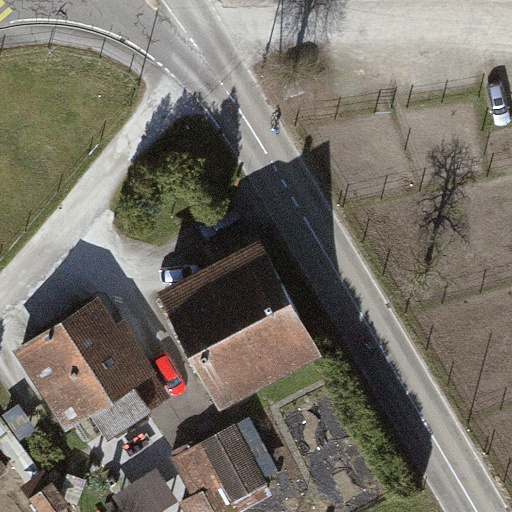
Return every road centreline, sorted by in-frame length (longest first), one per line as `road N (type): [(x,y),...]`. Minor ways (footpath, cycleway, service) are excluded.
road 1 (tertiary): [(147,0),(228,105),(469,511)]
road 2 (track): [(511,31),(344,7),(196,57)]
road 3 (track): [(0,295),(196,57)]
